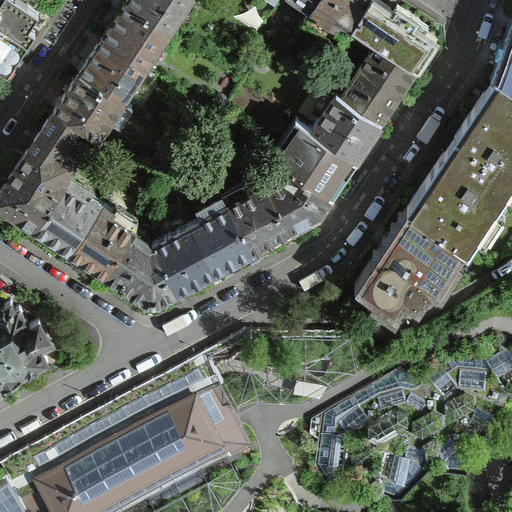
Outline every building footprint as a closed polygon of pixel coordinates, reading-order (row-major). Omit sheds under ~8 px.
[(0,0),(0,66),(6,58),(8,54),(15,58),(28,39),(21,35),(38,9),(24,0),(0,0)] [(170,28),(127,0),(125,0),(111,21),(102,34),(146,63),(170,28)] [(127,0),(170,28),(188,0),(127,0)] [(353,23),(368,0),(315,0),(310,7),(347,32),(353,23)] [(384,3),(379,0),(368,0),(353,23),(378,39),(417,65),(437,38),(413,22),(418,16),(397,2),(393,8),(384,3)] [(511,25),(510,31),(494,73),(511,85),(511,25)] [(146,63),(102,34),(86,59),(79,70),(123,99),(146,63)] [(406,83),(417,65),(378,39),(360,65),(400,92),(406,83)] [(387,111),(400,92),(360,65),(341,94),(342,95),(343,93),(382,118),(387,111)] [(123,99),(79,70),(64,92),(55,105),(78,120),(99,134),(123,99)] [(511,182),(511,85),(494,73),(447,144),(406,206),(465,245),(468,248),(511,182)] [(335,90),(312,126),(357,156),(364,146),(382,118),(343,93),(342,95),(341,94),(335,90)] [(78,158),(61,147),(78,120),(55,105),(29,146),(0,188),(0,200),(34,223),(64,178),(78,158)] [(290,162),(333,191),(338,184),(357,156),(312,126),(295,114),(272,148),(290,162)] [(164,167),(182,149),(164,138),(151,160),(164,167)] [(320,211),(333,191),(290,162),(284,172),(266,181),(291,226),(302,221),(320,211)] [(88,194),(64,178),(34,223),(49,233),(70,246),(102,198),(90,190),(88,194)] [(223,190),(227,199),(253,247),(265,240),(291,226),(266,181),(265,179),(246,189),(241,180),(223,190)] [(112,210),(115,206),(102,198),(70,246),(81,254),(105,270),(130,232),(135,225),(112,210)] [(227,199),(190,219),(216,267),(229,260),(253,247),(227,199)] [(371,259),(370,258),(354,281),(396,309),(406,294),(415,300),(421,291),(425,294),(431,285),(436,288),(465,245),(406,206),(376,250),(371,259)] [(189,281),(216,267),(190,219),(152,239),(154,243),(178,287),(189,281)] [(150,245),(130,232),(105,270),(120,280),(145,297),(159,297),(178,287),(154,243),(150,245)] [(0,380),(1,382),(2,383),(22,372),(21,372),(23,370),(48,357),(43,349),(53,344),(39,316),(29,321),(19,303),(15,305),(11,298),(0,303),(0,380)] [(323,406),(315,465),(330,489),(339,487),(343,478),(370,472),(382,493),(400,495),(429,466),(467,470),(478,460),(500,441),(506,443),(511,445),(511,343),(492,355),(460,353),(420,375),(399,366),(323,406)] [(210,363),(205,355),(9,459),(36,511),(102,511),(248,435),(233,407),(210,363)]
